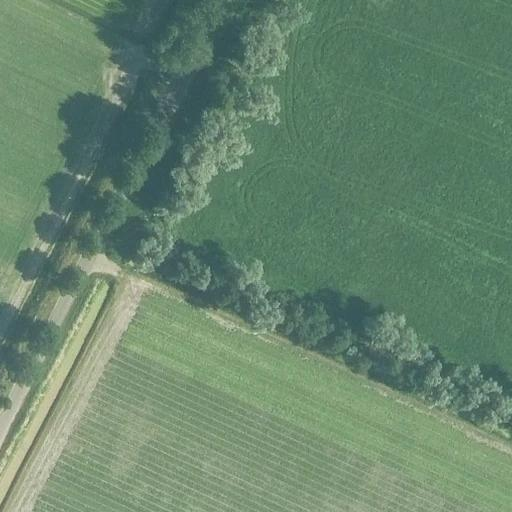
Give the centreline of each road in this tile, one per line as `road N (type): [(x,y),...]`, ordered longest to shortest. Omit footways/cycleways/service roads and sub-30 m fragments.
road 1 (unclassified): [(0,428),(219,0)]
road 2 (track): [(511,451),(87,258)]
